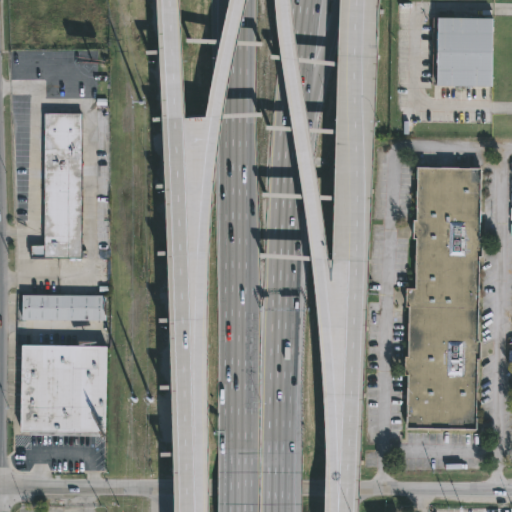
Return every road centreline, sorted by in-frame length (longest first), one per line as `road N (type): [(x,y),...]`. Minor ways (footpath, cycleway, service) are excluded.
road 1 (motorway): [(345,511),(324,257),(287,0)]
road 2 (motorway): [(346,511),(365,262),(359,0)]
road 3 (tertiary): [(0,487),(511,490)]
road 4 (motorway): [(243,0),(218,117),(190,397)]
road 5 (motorway): [(169,0),(190,397)]
road 6 (motorway): [(276,451),(294,100)]
road 7 (motorway): [(239,0),(236,277)]
road 8 (motorway): [(236,277),(237,451)]
